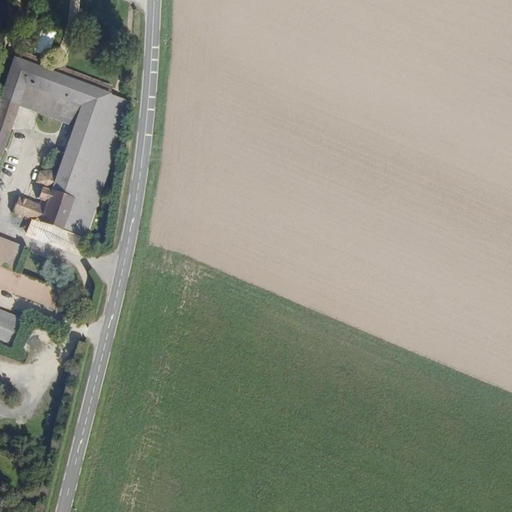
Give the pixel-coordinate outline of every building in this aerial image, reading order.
[(44,29),(39,47),(50,50),(55,32),(44,29)] [(52,61),(50,65),(17,51),(14,58),(112,95),(114,90),(63,70),(65,66),(61,65),(52,61)] [(74,55),(70,66),(90,73),(94,62),(74,55)] [(129,102),(112,95),(14,58),(0,100),(0,206),(2,198),(0,197),(0,165),(20,105),(23,96),(27,98),(31,86),(36,88),(27,108),(66,124),(75,103),(83,107),(75,127),(58,172),(51,168),(41,172),(37,182),(44,188),(40,198),(42,200),(40,205),(20,198),(15,214),(48,226),(58,230),(83,239),(129,102)] [(20,105),(27,108),(36,88),(31,86),(27,98),(23,96),(20,105)] [(66,124),(75,127),(83,107),(75,103),(66,124)] [(45,233),(55,237),(58,230),(48,226),(45,233)] [(13,271),(22,249),(0,239),(0,285),(54,308),(60,292),(13,271)] [(0,341),(11,346),(22,318),(0,308),(0,341)]
